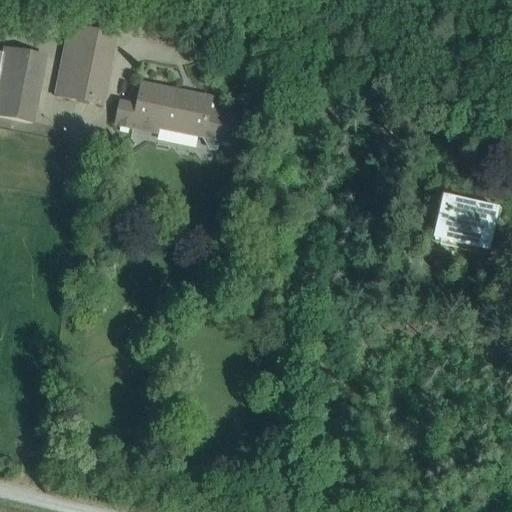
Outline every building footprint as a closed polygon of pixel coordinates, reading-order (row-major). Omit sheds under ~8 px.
[(0,34),(21,39),(25,20),(0,14),(0,34)] [(103,108),(114,57),(118,37),(70,27),(55,98),(103,108)] [(49,58),(5,50),(4,55),(0,73),(0,118),(35,126),(49,58)] [(120,104),(116,124),(116,126),(160,135),(161,130),(199,138),(199,139),(205,140),(211,151),(214,151),(216,150),(216,151),(223,146),(223,145),(234,147),(240,116),(209,110),(210,106),(189,102),(189,104),(179,102),(181,94),(141,85),(137,108),(120,104)] [(444,201),(439,221),(434,243),(486,255),(496,213),(444,201)]
